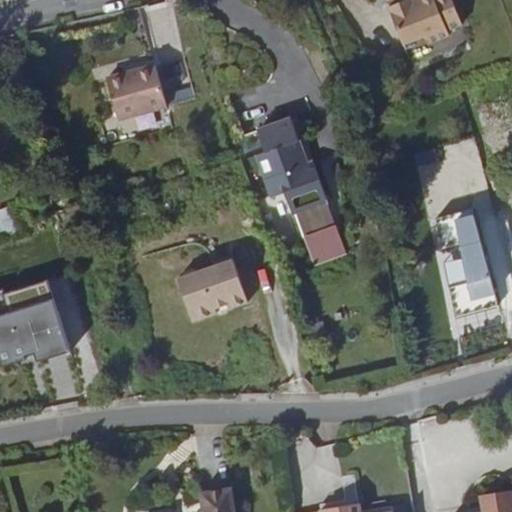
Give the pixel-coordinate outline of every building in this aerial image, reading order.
[(385,0),(382,7),(397,44),(419,35),(422,43),(443,35),(441,30),(456,24),(446,0),(385,0)] [(423,43),(422,43),(419,35),(397,44),(405,63),(426,56),(423,43)] [(145,47),(97,62),(110,104),(158,89),(145,47)] [(307,160),(292,114),(261,124),(267,145),(260,148),(273,191),(285,187),(292,207),(327,196),(315,157),(307,160)] [(156,190),(122,202),(129,223),(163,211),(156,190)] [(371,207),(359,209),(362,221),(374,219),(371,207)] [(270,208),(264,210),(271,233),(277,231),(270,208)] [(474,208),(433,218),(457,317),(498,307),(474,208)] [(14,211),(0,215),(0,231),(3,241),(22,236),(14,211)] [(234,320),(253,315),(240,271),(184,288),(197,332),(221,325),(219,319),(233,315),(234,320)] [(46,276),(0,290),(0,367),(0,368),(69,346),(46,276)] [(221,325),(234,320),(233,315),(219,319),(221,325)] [(234,485),(202,492),(206,511),(229,511),(240,510),(234,485)] [(490,503),(458,508),(458,511),(511,511),(511,486),(488,491),(490,503)]
